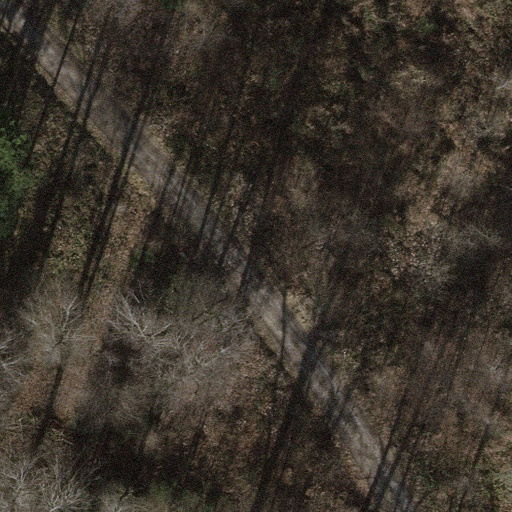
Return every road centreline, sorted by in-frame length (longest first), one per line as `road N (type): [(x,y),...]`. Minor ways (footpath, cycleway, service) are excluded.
road 1 (track): [(392,511),(264,301),(112,118),(0,3)]
road 2 (motorway): [(511,110),(0,183)]
